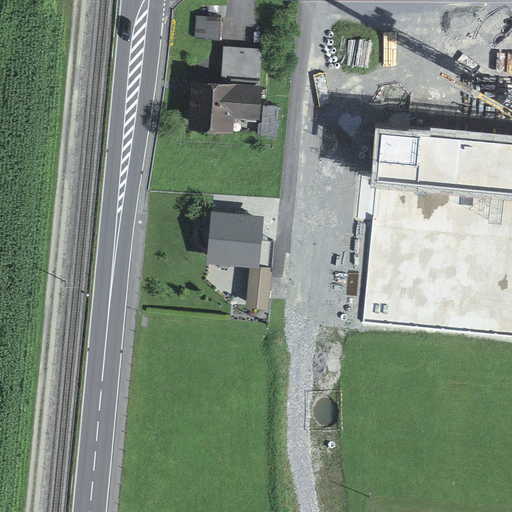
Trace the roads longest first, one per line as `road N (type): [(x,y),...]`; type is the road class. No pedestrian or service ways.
road 1 (secondary): [(143,0),(90,511)]
road 2 (track): [(78,0),(29,511)]
